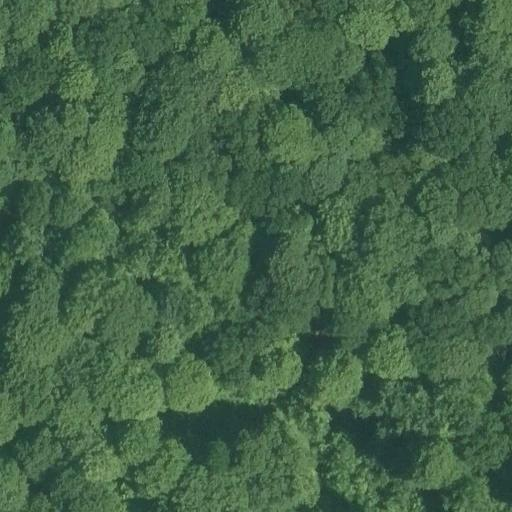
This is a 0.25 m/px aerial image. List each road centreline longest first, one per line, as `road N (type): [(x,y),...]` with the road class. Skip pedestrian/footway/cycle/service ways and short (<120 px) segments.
road 1 (track): [(511,396),(0,201)]
road 2 (track): [(305,318),(221,511)]
